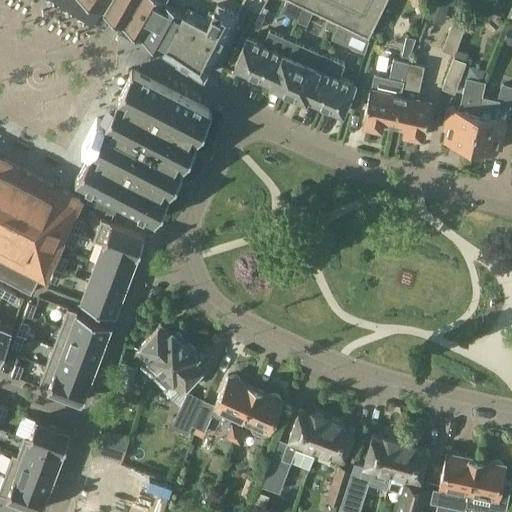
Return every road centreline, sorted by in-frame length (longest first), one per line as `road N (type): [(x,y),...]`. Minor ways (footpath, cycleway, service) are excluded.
road 1 (residential): [(250,134),(221,158),(195,234),(201,281),(226,314),(327,359),(511,409)]
road 2 (residential): [(511,211),(250,134)]
